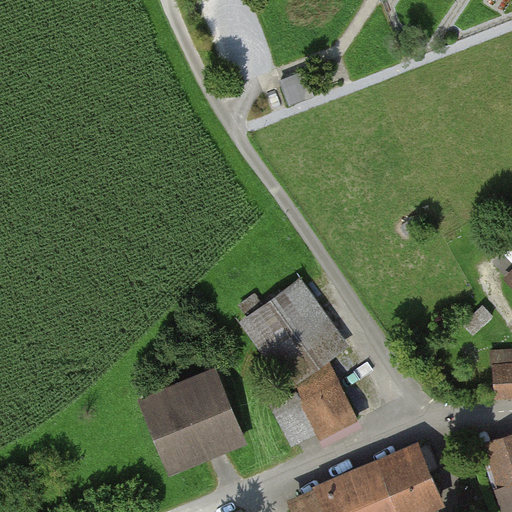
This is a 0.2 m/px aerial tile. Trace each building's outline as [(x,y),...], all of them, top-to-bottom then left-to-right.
[(511,269),(498,284),(511,296),(511,269)] [(296,279),(240,323),(287,383),(344,339),(296,279)] [(363,360),(275,408),(301,457),(389,409),(363,360)] [(511,362),(491,364),(493,396),(511,394),(511,362)] [(214,370),(140,402),(172,476),(246,443),(214,370)] [(511,511),(511,434),(490,441),(509,511),(511,511)] [(420,443),(288,498),(293,511),(428,511),(446,505),(420,443)]
